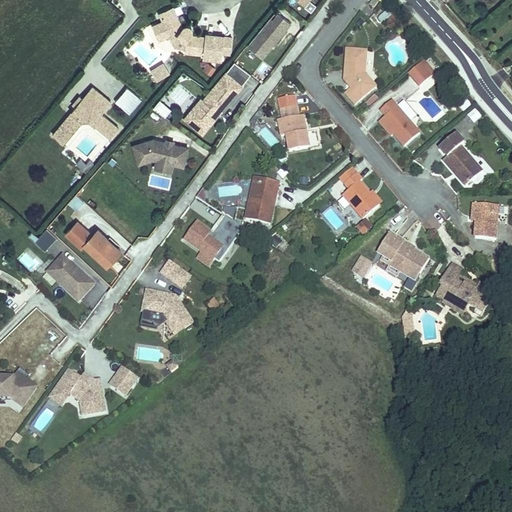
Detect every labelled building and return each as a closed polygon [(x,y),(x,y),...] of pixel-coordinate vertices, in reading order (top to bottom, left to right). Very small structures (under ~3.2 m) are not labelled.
[(231,54),(232,38),(206,35),(206,38),(191,36),(193,33),(193,31),(192,28),(190,27),(189,26),(187,26),(185,26),(184,27),(182,28),(173,7),(160,13),(164,21),(156,25),(162,38),(170,35),(176,47),(186,49),(185,52),(204,54),(203,58),(222,60),(223,53),(231,54)] [(247,45),(262,57),(291,23),(279,13),(273,20),(270,18),(247,45)] [(160,39),(162,38),(156,25),(154,26),(160,39)] [(345,94),(355,105),(376,87),(365,74),(367,51),(347,50),(344,81),(351,89),(345,94)] [(242,86),(251,74),(234,62),(226,72),(211,90),(217,94),(209,104),(203,99),(201,98),(185,118),(203,133),(217,117),(215,115),(217,113),(219,114),(242,86)] [(409,74),(420,87),(434,75),(423,62),(409,74)] [(155,69),(161,79),(170,73),(164,63),(155,69)] [(206,71),(211,75),(215,69),(210,65),(206,71)] [(151,71),(157,81),(161,79),(155,69),(151,71)] [(93,88),(55,133),(66,142),(84,120),(90,120),(110,137),(118,128),(101,115),(111,103),(93,88)] [(203,99),(209,104),(217,94),(211,90),(203,99)] [(153,108),(159,112),(165,104),(160,100),(153,108)] [(394,135),(404,147),(420,134),(410,122),(397,107),(392,101),(381,111),(386,117),(382,120),(394,135)] [(397,107),(410,122),(417,116),(405,101),(397,107)] [(159,112),(165,117),(172,110),(165,104),(159,112)] [(290,152),(310,148),(307,132),(304,132),(301,116),(299,117),(297,106),(281,109),(283,120),(284,127),(280,128),(282,137),(287,136),(290,152)] [(250,122),(255,126),(264,113),(260,110),(250,122)] [(469,116),(474,123),(481,117),(475,110),(469,116)] [(379,122),(392,137),(394,135),(382,120),(379,122)] [(457,134),(440,148),(448,158),(444,161),(455,174),(457,172),(459,175),(457,176),(466,187),(472,182),(475,186),(478,186),(485,180),(485,177),(482,173),(483,172),(461,147),(465,144),(457,134)] [(133,146),(139,164),(153,160),(156,160),(173,164),(183,167),(188,148),(173,144),(172,147),(165,145),(166,143),(153,140),(133,146)] [(155,168),(171,172),(173,164),(156,160),(155,168)] [(340,179),(345,184),(357,174),(352,168),(340,179)] [(278,174),(283,179),(288,174),(284,169),(278,174)] [(343,196),(363,220),(380,206),(370,194),(360,182),(362,180),(357,174),(345,184),(350,190),(343,196)] [(246,219),(271,225),(275,204),(273,204),(274,201),(276,201),(280,183),(255,177),(252,193),(255,193),(251,210),(248,209),(246,219)] [(370,194),(380,206),(382,204),(372,192),(370,194)] [(69,203),(76,210),(84,202),(76,194),(69,203)] [(475,238),(496,240),(498,216),(494,215),(495,206),(473,204),(472,217),(477,218),(476,222),(475,238)] [(208,237),(211,239),(227,217),(224,214),(211,232),(211,233),(208,237)] [(211,232),(197,222),(185,239),(202,252),(214,261),(215,259),(220,263),(245,228),(227,217),(211,239),(208,237),(211,233),(211,232)] [(362,225),(368,231),(372,228),(366,221),(362,225)] [(84,245),(107,266),(121,251),(113,244),(112,245),(108,241),(108,240),(98,230),(92,236),(77,222),(66,234),(81,248),(84,245)] [(358,228),(364,234),(368,231),(362,225),(358,228)] [(29,236),(45,251),(58,238),(47,228),(39,237),(32,232),(29,236)] [(390,233),(378,253),(384,257),(392,262),(390,266),(401,273),(409,278),(414,270),(420,274),(430,259),(415,251),(415,250),(413,254),(407,250),(408,249),(403,246),(405,242),(390,233)] [(271,242),(276,247),(281,242),(276,237),(271,242)] [(407,250),(413,254),(415,250),(415,251),(416,249),(405,242),(403,246),(408,249),(407,250)] [(261,249),(267,253),(271,248),(264,244),(261,249)] [(29,249),(20,259),(31,271),(41,261),(29,249)] [(197,258),(210,267),(214,261),(202,252),(197,258)] [(48,273),(79,302),(95,285),(75,267),(73,269),(71,267),(73,265),(63,256),(48,273)] [(364,265),(369,268),(372,263),(363,257),(361,260),(366,262),(364,265)] [(381,261),(390,266),(392,262),(384,257),(381,261)] [(353,273),(363,279),(369,268),(364,265),(366,262),(361,260),(353,273)] [(162,274),(175,283),(183,272),(170,262),(162,274)] [(453,265),(441,285),(443,287),(437,297),(445,302),(448,297),(467,309),(469,305),(483,314),(496,294),(481,285),(479,288),(477,292),(466,285),(464,287),(457,282),(461,276),(464,271),(453,265)] [(387,270),(398,277),(401,273),(390,266),(387,270)] [(409,278),(416,282),(420,274),(414,270),(409,278)] [(175,283),(183,289),(191,278),(183,272),(175,283)] [(466,285),(477,292),(479,288),(461,276),(457,282),(464,287),(466,285)] [(404,288),(412,292),(417,284),(409,279),(404,288)] [(498,308),(505,313),(509,309),(511,303),(511,296),(508,292),(498,308)] [(164,298),(146,294),(142,312),(144,313),(141,325),(158,328),(166,322),(175,335),(194,323),(176,297),(168,295),(164,298)] [(443,304),(463,316),(467,309),(448,297),(445,302),(445,301),(443,304)] [(207,306),(216,316),(224,310),(214,299),(207,306)] [(402,319),(403,326),(412,325),(411,317),(414,313),(408,309),(402,319)] [(405,338),(414,337),(412,325),(403,326),(405,338)] [(503,340),(508,348),(511,345),(511,335),(511,334),(503,340)] [(498,345),(506,357),(511,352),(511,345),(508,348),(503,340),(498,345)] [(167,366),(172,373),(179,368),(174,361),(167,366)] [(111,385),(126,396),(137,379),(123,369),(111,385)] [(79,378),(70,371),(56,391),(63,396),(71,394),(81,401),(83,416),(105,412),(100,381),(95,382),(91,382),(88,380),(88,377),(85,375),(81,380),(79,380),(79,378)] [(23,407),(37,387),(17,373),(13,378),(0,377),(0,398),(12,399),(23,407)] [(51,398),(63,406),(71,394),(63,396),(56,391),(51,398)] [(15,432),(11,440),(18,444),(22,436),(15,432)]
